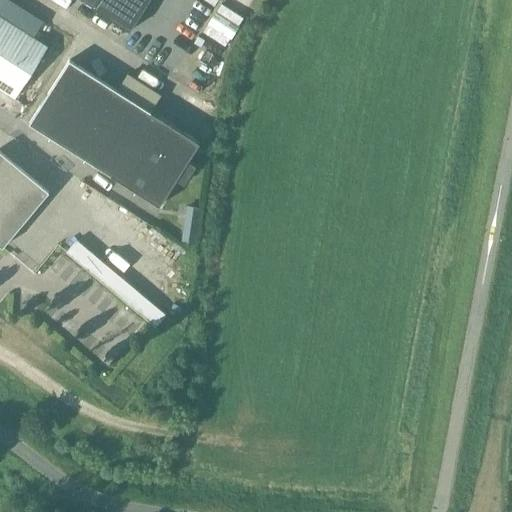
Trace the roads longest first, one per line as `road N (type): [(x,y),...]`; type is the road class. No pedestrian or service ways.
road 1 (unclassified): [(437,511),(511,108)]
road 2 (unknown): [(11,271),(60,189),(40,149),(0,119)]
road 3 (unclassified): [(149,511),(87,494),(0,435)]
